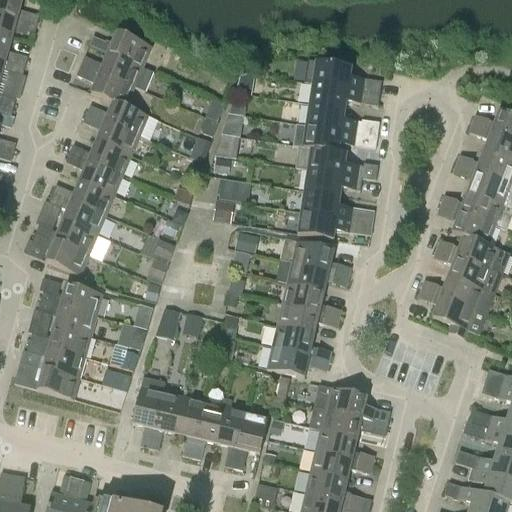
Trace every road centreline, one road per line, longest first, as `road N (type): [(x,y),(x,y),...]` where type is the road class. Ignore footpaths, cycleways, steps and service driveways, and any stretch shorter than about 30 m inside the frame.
road 1 (residential): [(360,302),(401,92),(453,104),(462,114),(413,283)]
road 2 (residential): [(5,256),(58,0)]
road 3 (residential): [(0,448),(191,490),(212,504),(211,511)]
road 4 (residential): [(0,431),(25,277),(5,256)]
road 5 (residential): [(428,405),(360,380),(350,352),(360,302)]
road 6 (residential): [(435,511),(461,436),(455,414),(428,405)]
